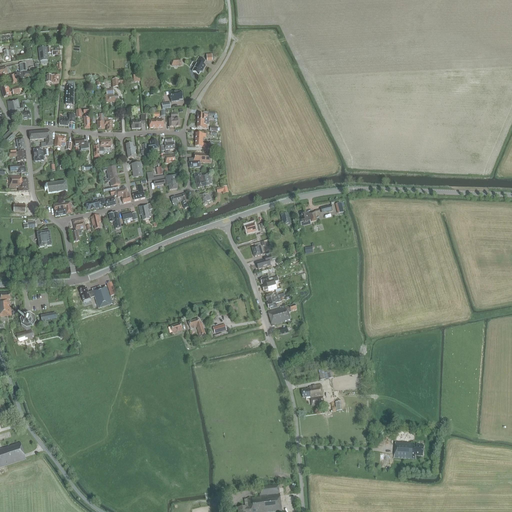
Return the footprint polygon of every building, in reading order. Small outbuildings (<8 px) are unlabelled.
[(48,61),(46,48),(38,49),(40,62),(48,61)] [(50,49),(50,48),(47,48),(48,54),(52,54),(52,56),(61,55),(60,48),(50,49)] [(198,75),(200,72),(201,73),(205,66),(202,65),(205,61),(198,58),(195,63),(196,64),(192,72),(198,75)] [(19,83),(18,79),(16,73),(14,74),(9,75),(11,85),(17,84),(19,83)] [(59,76),(46,75),(46,83),(51,83),(59,84),(59,76)] [(125,85),(124,80),(118,80),(112,80),(112,88),(119,87),(119,85),(125,85)] [(10,89),(9,86),(1,88),(3,98),(11,96),(10,93),(12,92),(13,95),(20,93),(19,86),(11,88),(11,89),(10,89)] [(74,87),(66,86),(65,105),(73,106),(74,87)] [(114,94),(113,89),(106,90),(106,95),(105,95),(106,103),(115,102),(115,101),(118,100),(118,95),(114,96),(113,94),(114,94)] [(178,92),(177,92),(169,93),(171,102),(179,101),(179,100),(182,100),(181,92),(178,92)] [(20,110),(18,99),(7,101),(9,115),(10,115),(10,117),(19,115),(20,121),(31,119),(30,113),(29,110),(28,110),(27,109),(25,109),(26,111),(22,112),(22,110),(20,110)] [(68,115),(68,118),(59,118),(59,126),(68,127),(68,124),(75,124),(75,115),(68,115)] [(141,124),(144,124),(145,124),(144,116),(140,116),(141,121),(131,122),(131,130),(141,129),(141,124)] [(108,118),(104,118),(104,119),(104,121),(104,126),(106,126),(106,131),(112,131),(112,121),(108,121),(108,118)] [(15,137),(9,131),(2,138),(8,144),(15,137)] [(47,132),(29,133),(30,141),(45,139),(46,143),(41,144),(41,148),(46,147),(53,146),(51,132),(47,132)] [(60,136),(55,136),(54,148),(60,149),(61,146),(65,146),(66,138),(60,137),(60,136)] [(84,143),(83,139),(74,140),(75,147),(80,146),(81,150),(83,150),(89,149),(88,143),(84,143)] [(172,142),(172,139),(165,139),(165,141),(164,141),(165,150),(175,149),(174,141),(172,142)] [(25,149),(23,140),(16,141),(18,151),(25,149)] [(111,148),(111,140),(99,141),(99,146),(98,146),(98,145),(93,146),(94,158),(99,157),(99,152),(104,152),(104,149),(111,148)] [(156,142),(156,140),(151,141),(149,141),(150,146),(148,146),(148,150),(154,150),(154,152),(159,151),(158,142),(156,142)] [(125,144),(126,151),(135,150),(134,147),(133,147),(133,143),(125,144)] [(40,150),(33,150),(34,163),(41,162),(41,161),(44,161),(43,150),(40,150)] [(135,153),(135,150),(126,151),(128,158),(135,157),(134,153),(135,153)] [(26,161),(25,151),(19,151),(16,153),(8,154),(9,158),(17,157),(17,162),(21,162),(21,161),(26,161)] [(212,154),(194,153),(194,159),(189,160),(189,162),(189,169),(200,168),(200,163),(211,164),(212,154)] [(175,162),(175,155),(161,156),(162,159),(165,158),(165,165),(170,164),(170,163),(175,162)] [(132,171),(142,170),(141,163),(131,165),(132,171)] [(24,168),(24,164),(19,164),(19,165),(9,166),(10,172),(18,171),(18,173),(26,173),(25,168),(24,168)] [(165,175),(163,164),(158,165),(158,168),(156,168),(157,176),(165,175)] [(107,175),(116,173),(115,166),(102,169),(103,172),(106,171),(107,175)] [(142,170),(132,171),(133,178),(143,177),(142,170)] [(153,178),(152,172),(146,173),(148,182),(153,181),(154,187),(165,185),(164,176),(153,178)] [(118,179),(116,173),(107,175),(108,179),(106,180),(106,179),(104,179),(105,182),(106,181),(118,179)] [(212,185),(209,173),(201,175),(200,174),(194,176),(197,189),(212,185)] [(178,183),(177,174),(165,176),(167,186),(168,186),(169,191),(177,189),(176,183),(178,183)] [(22,180),(22,176),(9,177),(9,188),(19,188),(18,189),(18,192),(22,192),(28,192),(28,179),(22,180)] [(119,178),(118,179),(106,181),(106,184),(108,183),(108,182),(110,182),(111,187),(120,185),(119,178)] [(67,192),(66,182),(60,183),(55,184),(46,185),(46,188),(44,189),(44,191),(47,191),(48,194),(56,193),(62,192),(67,192)] [(145,198),(142,186),(137,187),(138,192),(132,193),(134,201),(145,198)] [(229,193),(227,187),(216,189),(217,194),(222,193),(223,195),(229,193)] [(116,191),(117,196),(118,198),(121,197),(123,204),(131,202),(129,194),(127,194),(126,188),(116,191)] [(205,193),(205,192),(197,195),(200,204),(202,203),(203,205),(208,204),(207,202),(210,201),(208,194),(207,195),(206,193),(205,193)] [(190,207),(186,194),(171,198),(173,204),(182,202),(184,209),(190,207)] [(14,205),(26,206),(26,195),(6,195),(6,205),(14,205)] [(105,204),(103,198),(93,201),(93,202),(85,204),(86,211),(103,207),(102,205),(105,204)] [(116,205),(114,198),(105,200),(107,208),(116,205)] [(70,204),(71,204),(71,203),(70,203),(54,206),(55,211),(54,211),(55,217),(66,215),(71,214),(72,214),(73,214),(72,209),(72,208),(71,208),(70,204)] [(151,218),(148,205),(138,207),(140,216),(141,215),(142,221),(149,220),(149,218),(151,218)] [(332,211),(331,205),(320,208),(322,214),(332,211)] [(132,218),(130,212),(121,214),(123,220),(132,218)] [(311,225),(310,223),(316,221),(314,212),(308,214),(308,213),(305,213),(304,212),(300,213),(301,218),(299,219),(299,220),(301,227),(311,225)] [(121,228),(117,213),(108,215),(110,222),(113,221),(115,229),(121,228)] [(288,219),(287,214),(281,216),(282,220),(281,220),(284,227),(291,225),(289,219),(288,219)] [(101,222),(99,215),(91,217),(92,226),(94,226),(95,230),(100,229),(99,223),(101,222)] [(86,230),(84,219),(73,221),(75,232),(71,233),(73,243),(79,241),(78,237),(82,236),(81,232),(84,231),(84,230),(86,230)] [(254,226),(253,224),(245,227),(247,234),(255,232),(256,233),(260,232),(258,225),(254,226)] [(52,246),(49,231),(37,233),(39,248),(52,246)] [(261,251),(259,246),(251,248),(254,257),(261,255),(262,255),(261,251)] [(269,262),(273,261),(277,260),(275,255),(264,258),(265,261),(256,263),(258,270),(270,266),(269,262)] [(262,285),(263,286),(278,281),(277,277),(269,280),(268,276),(261,278),(261,280),(260,280),(261,285),(262,285)] [(278,281),(263,286),(263,287),(262,287),(263,292),(265,292),(265,293),(272,291),(271,286),(280,283),(279,281),(278,281)] [(107,285),(110,296),(115,295),(111,283),(107,285)] [(100,287),(92,290),(92,291),(88,293),(87,288),(79,291),(83,302),(90,299),(94,297),(98,309),(112,305),(106,287),(101,289),(100,287)] [(279,295),(279,296),(276,297),(276,294),(273,295),(273,293),(266,295),(266,296),(265,297),(266,302),(267,302),(268,302),(283,298),(284,298),(284,297),(285,297),(284,294),(279,295)] [(11,300),(11,294),(0,294),(0,317),(11,316),(11,306),(10,306),(9,300),(11,300)] [(281,302),(284,301),(283,298),(268,302),(268,303),(267,304),(268,309),(270,309),(270,310),(277,308),(276,303),(281,302)] [(296,311),(295,305),(289,306),(289,307),(285,308),(285,307),(268,312),(272,326),(287,322),(287,321),(290,320),(291,320),(289,313),(296,311)] [(56,319),(55,313),(41,316),(42,322),(56,319)] [(21,327),(27,331),(31,330),(30,326),(32,323),(32,319),(28,317),(25,318),(23,321),(20,322),(21,327)] [(200,324),(198,319),(188,322),(190,330),(197,328),(200,338),(206,336),(201,323),(200,324)] [(183,330),(180,324),(170,327),(172,335),(178,333),(177,332),(183,330)] [(226,331),(224,325),(213,328),(214,334),(226,331)] [(287,326),(276,329),(276,331),(278,335),(282,334),(288,332),(287,326)] [(31,330),(27,331),(16,335),(19,342),(34,338),(31,330)] [(333,378),(331,368),(318,371),(320,381),(333,378)] [(323,404),(321,385),(309,387),(309,389),(302,390),(303,398),(310,397),(311,406),(323,404)] [(417,443),(395,442),(394,458),(415,459),(415,456),(423,457),(424,447),(417,446),(417,443)] [(20,443),(0,449),(0,468),(25,460),(25,459),(20,443)] [(278,511),(281,511),(278,484),(257,486),(259,496),(246,498),(248,508),(246,508),(245,507),(237,508),(237,511),(278,511)]
